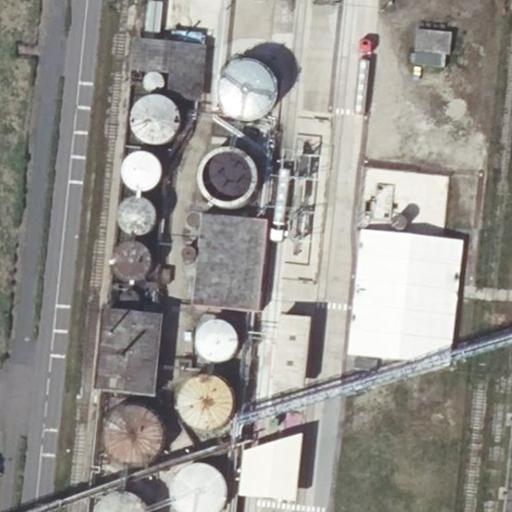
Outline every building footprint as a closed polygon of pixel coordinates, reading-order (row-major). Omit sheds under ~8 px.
[(211,10),(144,4),(140,42),(207,47),(211,10)] [(461,32),(427,29),(426,48),(460,50),(461,32)] [(198,53),(128,46),(126,72),(160,75),(158,97),(193,100),(198,53)] [(268,98),(269,93),(268,88),(267,83),(265,79),(262,75),(259,71),(254,68),(250,67),(245,66),(240,66),(235,66),(230,68),(226,71),(222,74),(219,78),(217,83),(216,88),(216,93),(216,98),(218,102),(220,107),(224,111),(228,114),(232,116),(237,118),(242,118),(247,118),(252,116),(256,114),(260,111),(264,107),(266,103),(268,98)] [(474,96),(460,96),(459,125),(472,127),(474,96)] [(173,126),(173,121),(173,116),(171,111),(168,107),(165,103),(161,101),(157,99),(155,98),(146,98),(142,99),(138,101),(135,103),(132,106),(130,110),(128,114),(127,116),(127,121),(127,125),(129,130),(131,135),(134,138),(138,141),(143,143),(146,144),(153,144),(157,143),(161,142),(164,139),(167,136),(169,134),(171,130),(173,126)] [(114,160),(113,174),(115,179),(117,182),(120,185),(123,188),(127,190),(132,191),(140,190),(144,188),(147,186),(150,183),(152,180),(154,176),(155,172),(155,168),(155,164),(153,159),(151,156),(148,153),(145,151),(141,149),(137,148),(132,148),(129,148),(125,150),(121,152),(118,155),(115,158),(114,160)] [(249,183),(249,178),(249,176),(248,171),(245,165),(242,160),(238,156),(234,154),(229,152),(226,151),(218,151),(212,153),(207,155),(203,158),(199,162),(197,167),(195,172),(194,174),(194,181),(195,186),(197,191),(200,196),(204,200),(208,203),(213,205),(218,206),(223,206),(229,205),(233,203),(238,201),(242,197),(245,193),(247,189),(249,183)] [(109,208),(108,219),(108,220),(110,225),(112,227),(114,231),(118,233),(121,235),(125,236),(127,236),(133,236),(137,235),(141,233),(144,230),(146,227),(148,224),(149,219),(149,212),(148,207),(146,204),(144,201),(140,198),(137,196),(134,195),(125,195),(121,196),(118,198),(114,200),(112,203),(109,208)] [(189,302),(248,307),(257,218),(197,213),(189,302)] [(361,229),(351,355),(451,363),(462,237),(361,229)] [(147,264),(147,260),(147,257),(146,253),(143,249),(140,245),(137,243),(133,241),(129,240),(125,240),(122,241),(117,242),(114,245),(111,247),(108,251),(106,258),(106,262),(107,266),(108,269),(110,272),(113,275),(115,277),(118,279),(121,280),(126,281),(131,280),(134,279),(138,278),(141,275),(142,274),(146,268),(147,264)] [(125,303),(126,299),(126,298),(125,295),(123,293),(122,292),(118,290),(115,290),(111,292),(109,294),(107,298),(107,301),(108,304),(110,307),(113,308),(116,309),(119,308),(121,308),(123,306),(125,303)] [(151,317),(98,312),(90,384),(143,388),(151,317)] [(278,316),(271,374),(298,378),(306,320),(278,316)] [(243,349),(243,344),(243,340),(241,335),(239,331),(236,327),(232,324),(228,322),(224,321),(219,321),(214,321),(210,323),(206,325),(202,328),(200,332),(198,337),(197,341),(197,346),(197,351),(199,355),(202,359),(205,362),(209,365),(214,366),(218,367),(223,367),(228,366),(232,364),(236,361),(239,358),(241,353),(243,349)] [(231,410),(231,405),(231,400),(229,395),(227,390),(224,386),(220,382),(215,380),(211,378),(206,377),(200,377),(195,378),(191,380),(186,382),(182,386),(179,390),(177,395),(176,400),(175,405),(176,410),(177,415),(179,419),(182,424),(186,427),(191,430),(195,432),(200,433),(206,433),(211,432),(216,430),(220,427),(224,424),(227,419),(229,415),(231,410)] [(162,445),(163,440),(162,434),(161,429),(158,424),(155,420),(151,416),(146,413),(141,412),(136,411),(130,411),(125,412),(120,415),(116,418),(112,422),(109,426),(107,431),(106,437),(106,442),(107,447),(109,452),(112,457),(115,461),(120,464),(125,466),(130,468),(135,468),(141,467),(146,466),(151,463),(155,459),(158,455),(161,450),(162,445)] [(229,499),(230,494),(229,489),(228,484),(225,479),(222,475),(219,471),(214,469),(209,467),(204,466),(199,466),(194,467),(189,469),(185,471),(181,475),(178,479),(175,484),(174,489),(174,494),(174,499),(175,504),(178,508),(180,511),(222,511),(225,508),(228,504),(229,499)] [(150,511),(150,508),(147,504),(144,500),(140,496),(135,494),(130,492),(125,492),(119,492),(114,494),(110,496),(106,499),(102,504),(100,508),(98,511),(150,511)]
